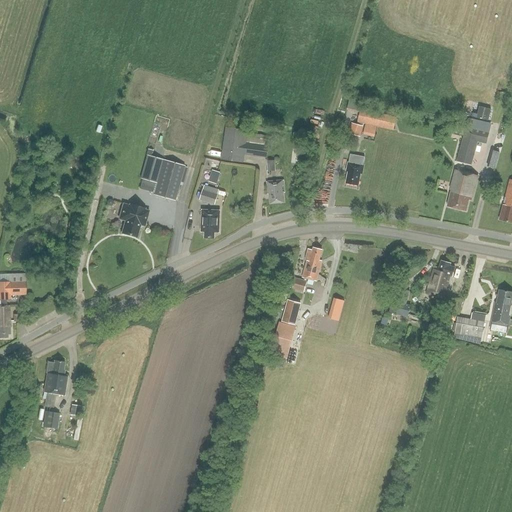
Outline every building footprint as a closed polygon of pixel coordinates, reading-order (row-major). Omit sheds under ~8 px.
[(491,109),(479,107),(478,114),(473,113),(472,117),(488,121),(491,109)] [(352,123),(349,134),(361,137),(361,136),(369,138),(370,133),(368,132),(369,128),(363,126),(364,124),(393,131),(397,117),(361,109),(358,122),(358,124),(352,123)] [(467,122),(457,161),(472,165),(478,142),(486,144),(490,128),(467,122)] [(267,158),(269,147),(246,143),(248,131),(226,128),(222,160),(243,163),(245,155),(267,158)] [(298,152),(297,162),(305,163),(306,153),(298,152)] [(363,165),(365,157),(351,154),(349,163),(348,162),(346,171),(348,172),(346,183),(359,185),(361,174),(362,174),(364,165),(363,165)] [(157,183),(164,160),(147,156),(141,179),(157,183)] [(497,158),(491,157),(488,167),(494,168),(497,158)] [(511,157),(511,160),(511,179),(510,179),(499,220),(511,223),(511,157)] [(175,201),(185,166),(164,160),(157,183),(154,195),(175,201)] [(221,172),(212,170),(209,182),(217,184),(221,172)] [(471,201),(478,176),(456,170),(451,190),(447,207),(466,211),(469,200),(471,201)] [(285,203),(284,193),(285,193),(284,181),(267,183),(268,195),(269,194),(270,204),(285,203)] [(215,204),(219,189),(204,185),(200,200),(215,204)] [(129,205),(123,203),(119,220),(125,221),(121,234),(138,238),(141,226),(146,227),(150,210),(146,209),(146,208),(130,204),(129,205)] [(219,233),(220,211),(202,210),(201,232),(205,232),(205,238),(214,238),(215,233),(219,233)] [(69,220),(68,228),(77,229),(77,221),(69,220)] [(319,261),(322,251),(314,248),(313,251),(308,249),(306,258),(308,258),(303,278),(304,278),(304,280),(294,277),(291,289),(305,293),(308,279),(316,281),(322,262),(319,261)] [(452,277),(455,268),(450,266),(451,264),(441,261),(439,268),(435,267),(426,294),(443,299),(450,277),(452,277)] [(6,306),(6,300),(10,300),(10,295),(26,294),(25,273),(9,274),(9,284),(0,284),(0,300),(1,300),(1,306),(0,306),(0,337),(8,338),(8,335),(10,335),(9,306),(6,306)] [(409,304),(412,292),(396,288),(390,312),(409,317),(412,305),(409,304)] [(511,305),(511,301),(511,292),(499,290),(497,303),(495,302),(492,322),(493,322),(491,330),(507,333),(508,325),(509,325),(511,309),(511,305)] [(461,315),(465,299),(449,295),(445,310),(461,315)] [(296,326),(302,303),(288,299),(282,322),(296,326)] [(481,338),(485,315),(472,312),(471,319),(457,316),(454,333),(481,338)] [(287,359),(296,326),(280,322),(271,354),(287,359)] [(62,375),(65,363),(54,361),(54,363),(48,362),(46,373),(47,373),(44,392),(46,393),(44,407),(54,408),(56,394),(64,395),(68,376),(62,375)] [(80,406),(71,405),(70,414),(79,416),(80,406)] [(59,429),(61,413),(45,411),(43,427),(59,429)] [(78,441),(83,418),(78,417),(73,440),(78,441)]
